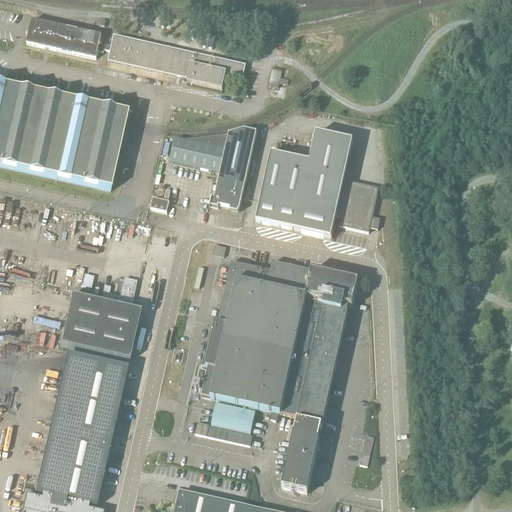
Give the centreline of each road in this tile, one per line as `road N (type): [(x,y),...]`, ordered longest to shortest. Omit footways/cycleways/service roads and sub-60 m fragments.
road 1 (unclassified): [(511,18),(439,29),(391,103),(374,111),(280,53),(251,113),(143,88)]
road 2 (unclassified): [(389,511),(373,273),(187,227)]
road 3 (unclassified): [(187,227),(124,511)]
road 4 (unknown): [(241,238),(268,138),(321,126),(334,132),(356,152),(356,181)]
road 5 (unclassified): [(0,57),(143,88)]
road 6 (unclassified): [(135,214),(0,185)]
road 7 (unclassified): [(143,88),(157,117),(135,214)]
